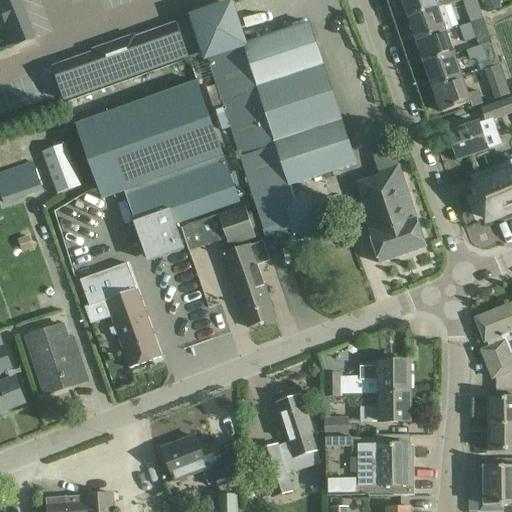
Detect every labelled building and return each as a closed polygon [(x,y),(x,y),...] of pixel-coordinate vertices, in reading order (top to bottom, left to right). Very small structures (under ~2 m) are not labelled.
[(402,0),(408,17),(437,7),(444,5),(442,0),(402,0)] [(461,0),(469,23),(482,18),(476,0),(461,0)] [(193,19),(265,240),(275,236),(272,229),(291,222),(295,233),(318,237),(334,218),(324,196),(301,192),(295,199),(291,186),(356,165),(310,24),(243,45),(231,7),(193,19)] [(437,7),(408,17),(416,41),(445,31),(437,7)] [(23,15),(6,21),(15,46),(32,39),(23,15)] [(482,18),(469,23),(477,46),(491,41),(482,18)] [(175,24),(162,29),(174,63),(187,58),(175,24)] [(162,29),(148,34),(160,68),(174,63),(162,29)] [(416,41),(425,64),(453,54),(446,32),(445,31),(416,41)] [(148,34),(135,39),(147,73),(160,68),(148,34)] [(134,36),(120,41),(133,77),(147,73),(135,39),(134,36)] [(120,41),(106,46),(119,82),(133,77),(120,41)] [(486,61),(489,69),(499,65),(491,41),(477,46),(477,47),(466,50),(470,61),(478,58),(480,63),(486,61)] [(106,46),(93,51),(93,53),(105,87),(119,82),(106,46)] [(93,53),(80,58),(92,92),(105,87),(93,53)] [(453,54),(425,64),(433,88),(462,78),(453,54)] [(80,58),(66,63),(78,97),(92,92),(80,58)] [(66,63),(53,68),(65,102),(78,97),(66,63)] [(479,92),(468,96),(462,78),(433,88),(441,112),(470,102),(472,109),(483,105),(479,92)] [(123,192),(147,256),(182,244),(175,224),(240,201),(225,156),(224,157),(197,81),(75,125),(101,200),(123,192)] [(447,133),(457,160),(488,149),(483,137),(495,133),(491,118),(511,111),(511,98),(481,108),(485,121),(479,123),(447,133)] [(81,187),(66,145),(42,153),(57,196),(81,187)] [(478,193),(488,219),(511,209),(511,159),(492,168),(497,179),(474,188),(477,194),(478,193)] [(0,196),(3,205),(43,191),(33,162),(0,173),(0,196)] [(359,203),(380,263),(426,247),(399,165),(378,172),(386,195),(359,203)] [(181,229),(188,251),(225,239),(228,248),(256,239),(245,207),(181,229)] [(241,281),(242,284),(261,278),(257,265),(269,261),(263,241),(222,255),(232,284),(241,281)] [(106,302),(130,369),(161,358),(136,289),(127,264),(80,281),(90,308),(106,302)] [(232,284),(247,327),(275,317),(261,278),(242,284),(241,281),(232,284)] [(511,307),(479,321),(486,338),(488,338),(492,347),(484,350),(494,375),(511,367),(511,307)] [(25,337),(44,395),(88,381),(73,337),(68,339),(63,324),(25,337)] [(3,349),(0,350),(0,412),(25,403),(16,379),(10,382),(5,369),(10,367),(3,349)] [(324,397),(342,397),(342,394),(379,394),(411,394),(410,361),(379,362),(379,367),(359,367),(359,378),(342,377),(341,373),(324,373),(324,397)] [(379,421),(379,422),(411,422),(411,394),(379,394),(379,408),(360,408),(360,422),(379,421)] [(301,395),(276,404),(288,443),(277,446),(277,445),(257,451),(272,497),(291,491),(286,474),(299,470),(295,458),(318,450),(313,434),(314,434),(301,395)] [(489,425),(511,424),(511,398),(489,399),(489,425)] [(324,433),(349,432),(349,418),(324,418),(324,433)] [(511,424),(489,425),(489,452),(511,451),(511,424)] [(195,436),(162,449),(175,482),(203,471),(209,486),(220,481),(224,491),(246,482),(239,464),(226,469),(224,463),(216,442),(200,448),(195,436)] [(377,438),(327,439),(328,497),(368,496),(368,498),(411,497),(411,436),(376,436),(377,438)] [(511,466),(484,467),(478,467),(479,511),(506,511),(506,506),(511,505),(511,466)] [(179,502),(195,496),(190,482),(174,488),(179,502)] [(83,496),(47,499),(47,511),(113,511),(113,494),(83,496)] [(218,510),(212,510),(212,511),(237,511),(238,498),(218,498),(218,510)]
